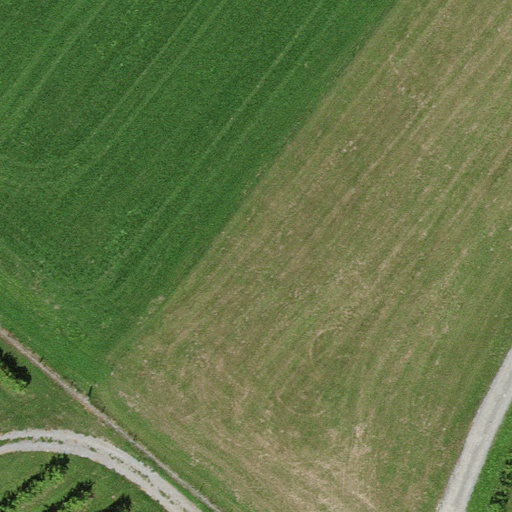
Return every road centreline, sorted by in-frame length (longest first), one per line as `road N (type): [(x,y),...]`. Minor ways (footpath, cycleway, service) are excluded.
road 1 (track): [(191,511),(95,447),(0,440)]
road 2 (track): [(511,364),(451,511)]
